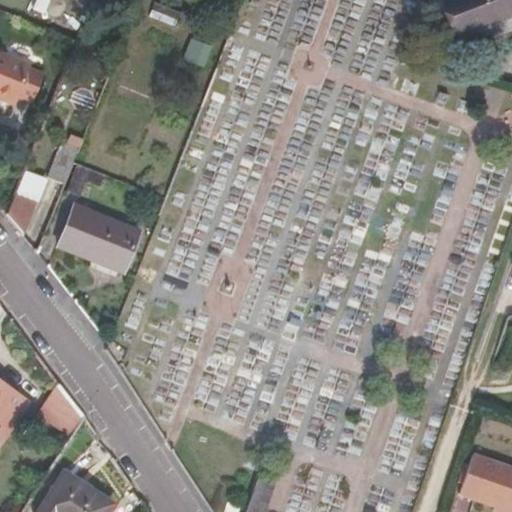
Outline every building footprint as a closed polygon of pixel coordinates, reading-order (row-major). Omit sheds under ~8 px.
[(511,0),(444,0),(459,35),(511,13),(511,0)] [(191,41),(183,59),(203,67),(210,48),(191,41)] [(43,74),(28,68),(30,63),(0,51),(0,100),(14,106),(17,97),(32,102),(43,74)] [(53,209),(72,162),(78,147),(61,140),(36,202),(53,209)] [(99,187),(104,175),(76,164),(65,191),(79,197),(85,181),(99,187)] [(23,235),(36,202),(15,193),(6,215),(23,235)] [(139,232),(73,205),(56,246),(123,272),(139,232)] [(0,435),(3,438),(28,402),(0,383),(0,435)] [(38,415),(70,437),(83,417),(60,385),(38,415)] [(511,511),(511,467),(471,454),(458,494),(492,505),(491,509),(502,511),(511,511)] [(258,475),(265,477),(268,471),(260,468),(258,475)] [(106,511),(112,504),(64,472),(36,511),(106,511)] [(263,511),(274,480),(265,477),(258,475),(244,511),(263,511)]
